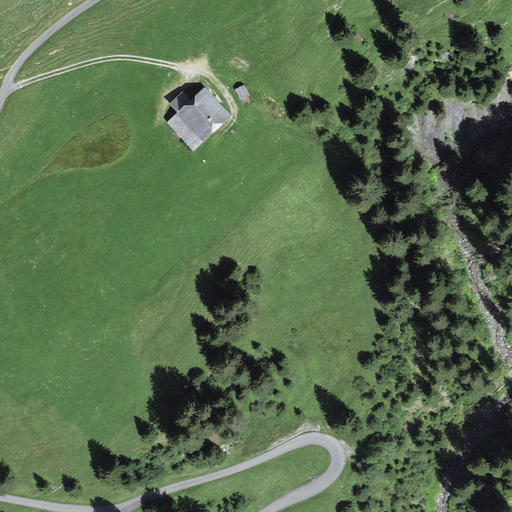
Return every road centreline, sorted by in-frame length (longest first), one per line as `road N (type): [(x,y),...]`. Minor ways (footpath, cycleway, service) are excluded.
road 1 (unclassified): [(0,496),(104,511),(318,438),(336,451),(335,471),(265,511)]
road 2 (track): [(5,90),(95,60),(161,62),(219,85),(234,108),(220,132)]
road 3 (unclassified): [(95,0),(32,47),(0,103)]
